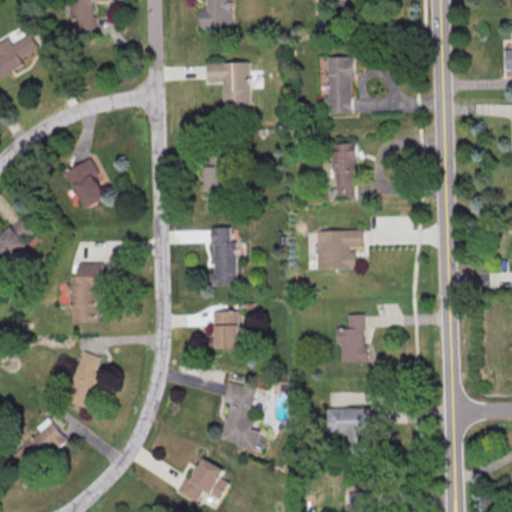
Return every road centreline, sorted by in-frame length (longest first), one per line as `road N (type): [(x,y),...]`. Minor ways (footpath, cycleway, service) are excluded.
road 1 (residential): [(69,511),(105,481),(159,374),(153,0)]
road 2 (tertiary): [(454,511),(440,0)]
road 3 (residential): [(155,94),(92,104),(0,163)]
